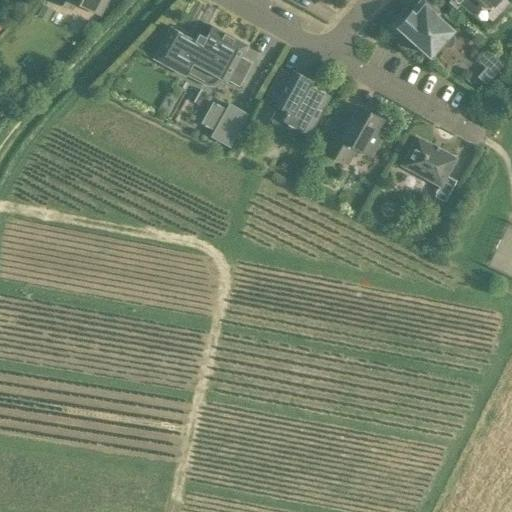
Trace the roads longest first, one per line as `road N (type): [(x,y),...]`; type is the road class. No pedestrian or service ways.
road 1 (track): [(175,511),(221,263),(187,242),(0,205)]
road 2 (residential): [(464,128),(326,47)]
